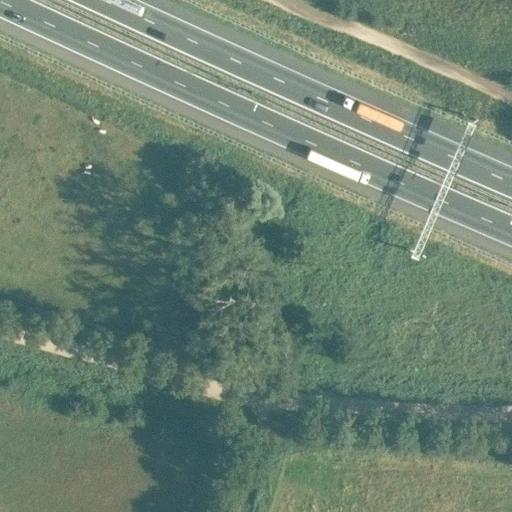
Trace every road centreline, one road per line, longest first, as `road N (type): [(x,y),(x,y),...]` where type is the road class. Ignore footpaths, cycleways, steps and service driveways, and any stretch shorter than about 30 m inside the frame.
road 1 (motorway): [(10,0),(511,221)]
road 2 (motorway): [(511,167),(125,0)]
road 3 (track): [(0,331),(262,403)]
road 4 (track): [(511,98),(276,0)]
road 5 (track): [(262,403),(511,410)]
